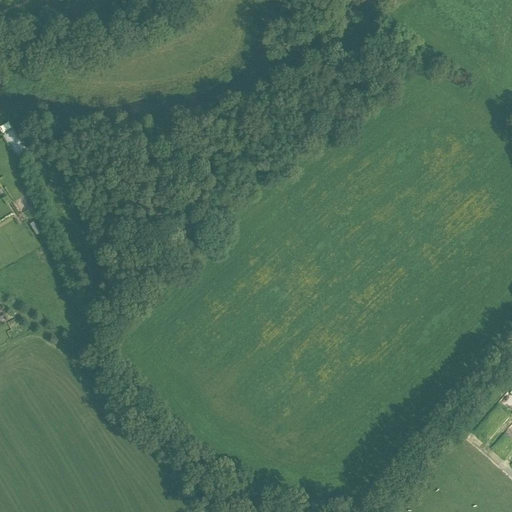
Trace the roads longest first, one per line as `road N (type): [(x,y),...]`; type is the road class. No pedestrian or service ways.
road 1 (track): [(211,511),(166,447),(90,364),(0,297)]
road 2 (unclassified): [(366,511),(511,349)]
